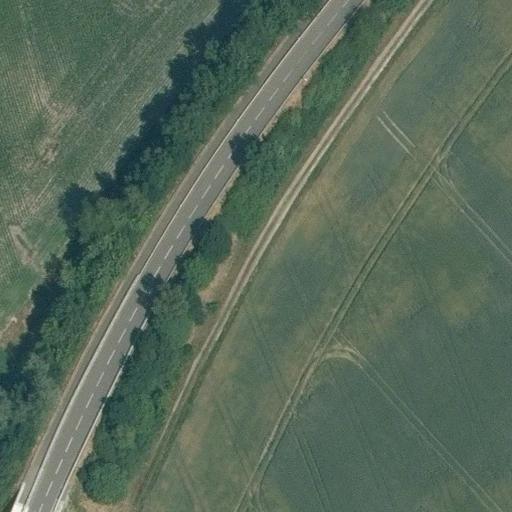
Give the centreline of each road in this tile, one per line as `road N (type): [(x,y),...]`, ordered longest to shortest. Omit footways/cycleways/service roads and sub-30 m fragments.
road 1 (unclassified): [(38,511),(105,374),(218,181),(358,0)]
road 2 (track): [(128,511),(280,197),(421,0)]
